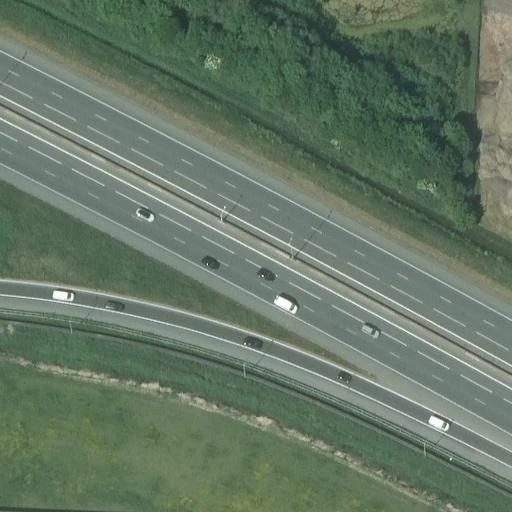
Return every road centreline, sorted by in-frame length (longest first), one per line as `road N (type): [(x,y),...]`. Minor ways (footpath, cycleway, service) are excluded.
road 1 (motorway): [(0,144),(244,266),(511,417)]
road 2 (motorway): [(511,347),(0,78)]
road 3 (motorway): [(0,291),(168,316),(274,350),(511,461)]
